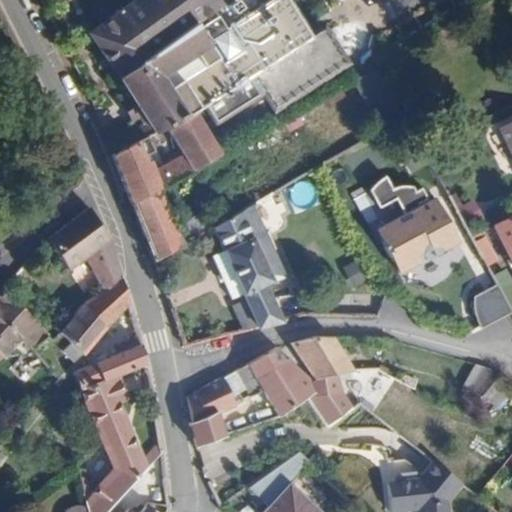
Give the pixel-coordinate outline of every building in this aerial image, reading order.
[(114,152),(110,153),(121,182),(129,203),(155,189),(160,186),(190,170),(217,155),(191,111),(205,102),(215,119),(248,99),(252,105),(268,94),(276,105),(344,60),(324,26),(310,34),(288,0),(134,0),(89,32),(130,96),(124,100),(135,119),(142,114),(147,122),(108,142),(114,152)] [(131,121),(135,119),(124,100),(119,103),(131,121)] [(511,123),(499,130),(511,156),(511,123)] [(374,177),(366,186),(375,203),(393,194),(399,207),(396,209),(385,219),(375,231),(390,260),(395,262),(399,263),(403,262),(410,259),(415,254),(411,248),(424,240),(427,246),(438,237),(448,225),(432,196),(427,198),(416,180),(410,185),(408,180),(404,179),(398,180),(388,183),(382,172),(381,172),(374,177)] [(160,186),(155,189),(162,205),(168,201),(160,186)] [(155,189),(129,203),(144,240),(151,259),(180,244),(162,205),(155,189)] [(89,206),(44,239),(66,268),(86,254),(109,237),(89,206)] [(222,221),(211,227),(221,250),(249,237),(270,280),(281,274),(249,207),(222,221)] [(511,217),(495,226),(511,260),(511,217)] [(96,290),(120,275),(115,259),(109,237),(86,254),(96,288),(96,290)] [(221,250),(242,293),(262,284),(270,280),(249,237),(221,250)] [(231,299),(242,293),(221,250),(210,256),(231,299)] [(501,297),(487,271),(465,284),(465,287),(465,289),(465,293),(466,300),(466,303),(467,306),(468,308),(469,310),(470,313),(501,297)] [(105,327),(127,303),(120,275),(96,290),(96,288),(79,304),(105,327)] [(511,280),(503,285),(511,302),(511,280)] [(258,327),(280,322),(268,295),(266,290),(262,284),(242,293),(258,327)] [(0,358),(20,338),(6,323),(19,311),(0,292),(0,358)] [(79,355),(105,327),(79,304),(56,332),(58,333),(68,343),(61,350),(71,360),(78,354),(79,355)] [(20,338),(32,351),(46,337),(47,336),(20,310),(19,311),(6,323),(20,338)] [(71,373),(78,389),(108,377),(109,380),(118,376),(145,365),(137,335),(125,340),(126,342),(113,348),(116,354),(71,373)] [(313,378),(352,373),(330,337),(313,336),(290,343),(313,378)] [(283,360),(274,347),(237,367),(233,369),(250,395),(261,389),(263,388),(256,378),(284,362),(283,360)] [(305,397),(306,399),(320,388),(310,380),(287,359),(283,360),(284,362),(256,378),(263,388),(261,389),(277,415),(279,414),(280,415),(305,397)] [(498,389),(503,382),(487,369),(476,366),(462,383),(474,394),(475,393),(487,403),(498,389)] [(108,377),(78,389),(101,444),(112,469),(122,493),(144,467),(118,404),(128,399),(118,376),(109,380),(108,377)] [(233,402),(221,376),(187,396),(191,420),(192,421),(215,410),(233,402)] [(505,395),(498,389),(487,403),(494,408),(505,395)] [(190,435),(193,444),(222,433),(215,410),(192,421),(191,420),(187,421),(190,435)] [(275,467),(245,487),(263,505),(256,511),(316,511),(286,482),(305,461),(296,451),(275,467)] [(444,511),(443,497),(457,479),(430,457),(416,474),(412,474),(412,471),(395,472),(395,476),(383,477),(386,507),(413,505),(413,511),(444,511)] [(112,469),(84,503),(84,505),(86,511),(105,511),(122,493),(112,469)]
